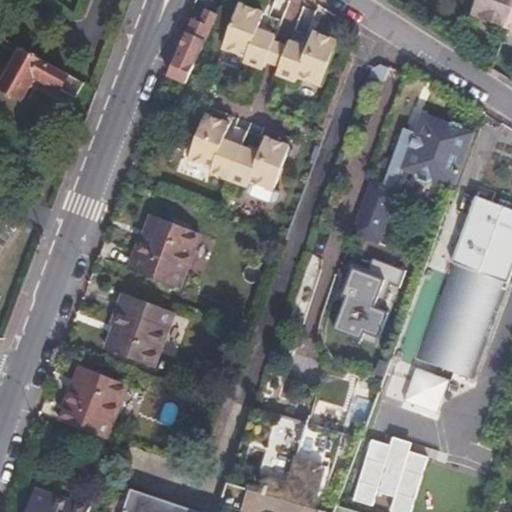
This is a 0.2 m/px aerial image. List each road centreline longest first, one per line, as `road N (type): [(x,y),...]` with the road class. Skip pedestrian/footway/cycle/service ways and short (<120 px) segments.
road 1 (unclassified): [(14,382),(159,0)]
road 2 (residential): [(342,0),(511,105)]
road 3 (unknown): [(511,318),(464,428),(434,439),(389,429)]
